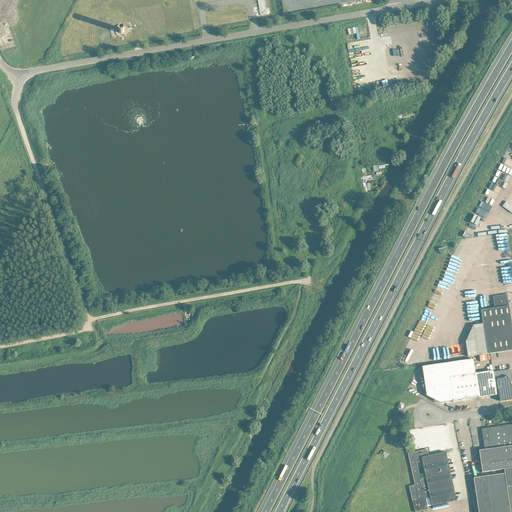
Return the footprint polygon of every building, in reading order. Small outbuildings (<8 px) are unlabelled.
[(503,233),(511,231),(511,203),(511,202),(507,209),(506,209),(504,213),(500,219),(500,220),(498,224),(498,218),(494,224),(501,227),(503,223),(503,222),(505,223),(501,230),(502,232),(503,233)] [(472,222),(469,227),(475,230),(477,225),(472,222)] [(511,350),(511,327),(507,295),(493,297),(494,309),(481,311),(487,354),(511,350)] [(431,302),(422,323),(435,329),(444,308),(431,302)] [(465,332),(468,359),(486,357),(483,328),(471,329),(472,332),(465,332)] [(478,398),(474,374),(472,359),(422,367),(426,397),(440,403),(478,398)] [(494,376),(493,371),(474,374),(478,398),(497,395),(497,394),(498,394),(500,401),(506,400),(506,401),(511,400),(511,386),(511,385),(510,383),(510,381),(511,380),(511,378),(511,370),(495,372),(496,376),(494,376)] [(511,511),(511,424),(495,427),(497,437),(499,448),(500,448),(503,469),(504,474),(473,478),(478,511),(511,511)] [(497,437),(495,427),(481,429),(483,439),(497,437)] [(499,448),(497,437),(483,439),(485,450),(499,448)] [(499,448),(485,450),(481,450),(481,449),(477,449),(476,449),(478,459),(480,458),(482,472),(503,469),(500,448),(499,448)] [(409,487),(412,501),(414,511),(415,511),(426,510),(424,499),(423,495),(427,494),(428,498),(430,497),(432,506),(456,501),(446,452),(429,456),(427,449),(408,454),(414,485),(409,487)]
